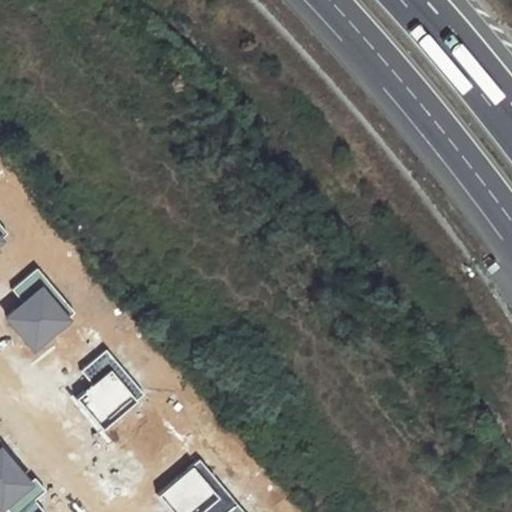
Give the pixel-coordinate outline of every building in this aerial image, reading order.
[(0,243),(9,237),(0,226),(0,243)] [(27,303),(9,318),(34,348),(75,314),(38,271),(15,290),(27,303)] [(107,352),(84,371),(95,385),(78,399),(105,430),(144,396),(107,352)] [(40,511),(33,502),(45,492),(35,479),(32,482),(0,442),(0,511),(1,511),(7,508),(10,511),(40,511)] [(244,511),(201,461),(160,496),(173,511),(244,511)]
